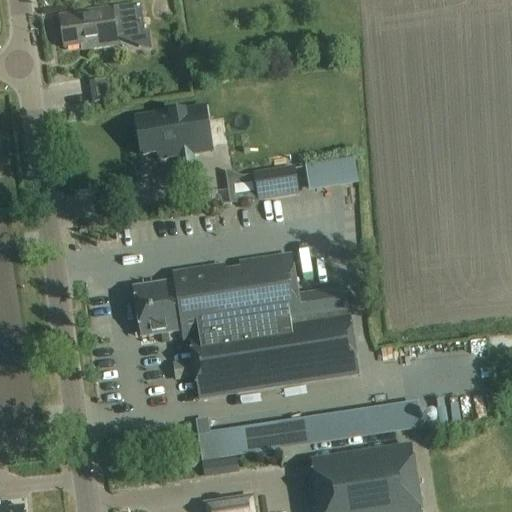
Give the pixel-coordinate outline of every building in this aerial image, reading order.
[(125,37),(126,45),(147,47),(145,34),(140,4),(113,8),(78,14),(60,17),(65,50),(90,46),(91,51),(119,47),(118,42),(118,38),(125,37)] [(89,84),(93,106),(99,105),(112,102),(108,81),(95,83),(89,84)] [(137,120),(138,126),(142,157),(158,155),(159,161),(180,158),(182,169),(173,171),(176,187),(200,183),(197,167),(193,168),(191,156),(212,153),(206,109),(137,120)] [(354,159),(306,168),(310,194),(359,185),(354,159)] [(295,171),(254,177),(258,202),(259,202),(299,196),(295,171)] [(252,209),(252,185),(231,185),(231,209),(252,209)] [(184,343),(191,342),(200,401),(359,377),(346,292),(298,299),(292,259),(174,276),(175,285),(134,291),(142,340),(183,334),(184,343)] [(173,384),(173,393),(193,393),(193,385),(173,384)] [(208,421),(196,423),(202,465),(214,463),(420,432),(416,405),(210,436),(208,421)] [(312,464),(319,511),(420,511),(410,449),(312,464)] [(288,501),(310,501),(309,476),(288,476),(288,501)] [(205,507),(205,511),(254,511),(253,500),(205,507)]
